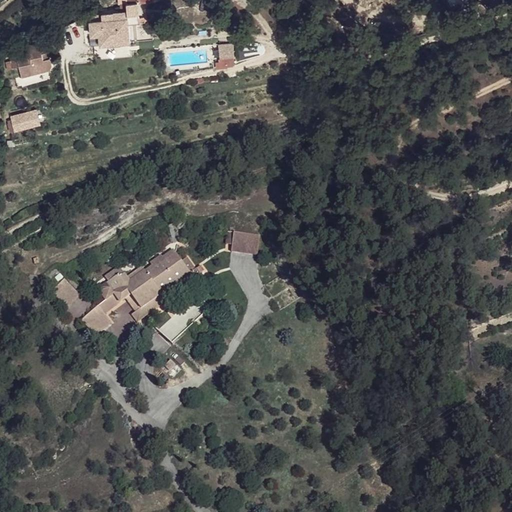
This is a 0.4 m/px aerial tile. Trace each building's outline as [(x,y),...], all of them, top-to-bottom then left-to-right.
[(90,22),(91,30),(99,30),(100,35),(101,45),(130,42),(129,23),(139,22),(139,4),(128,4),(128,18),(90,22)] [(16,57),(19,66),(32,62),(34,71),(47,69),(40,43),(27,45),(28,49),(29,54),(16,57)] [(216,44),(217,69),(235,68),(233,43),(216,44)] [(31,113),(11,120),(15,133),(35,126),(31,113)] [(226,231),(225,242),(232,242),(231,252),(257,254),(259,233),(226,231)] [(145,271),(147,274),(175,253),(172,249),(162,257),(161,255),(150,263),(152,266),(145,271)] [(81,320),(96,336),(112,323),(105,315),(126,299),(131,295),(141,309),(136,313),(132,315),(138,323),(162,304),(160,301),(158,297),(195,270),(189,262),(184,265),(175,253),(147,274),(145,271),(130,281),(128,278),(125,273),(121,276),(119,273),(109,281),(116,291),(114,293),(113,293),(81,320)] [(105,276),(109,281),(119,273),(121,276),(125,273),(119,266),(105,276)] [(201,266),(195,270),(198,275),(200,273),(204,271),(201,266)] [(142,267),(128,278),(130,281),(145,271),(142,267)] [(195,270),(158,297),(160,301),(193,279),(196,283),(203,277),(200,273),(198,275),(195,270)] [(70,278),(53,294),(67,309),(80,296),(75,291),(78,287),(70,278)] [(109,281),(106,283),(114,293),(116,291),(109,281)] [(131,295),(126,299),(136,313),(141,309),(131,295)] [(197,295),(158,331),(172,344),(211,308),(197,295)]
